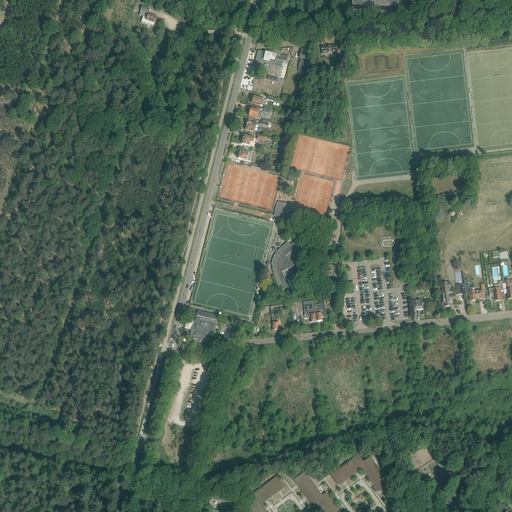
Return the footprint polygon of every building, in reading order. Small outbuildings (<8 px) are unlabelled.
[(352,0),(352,7),(398,8),(398,0),(352,0)] [(155,23),(157,17),(145,14),(144,16),(147,17),(146,20),(155,23)] [(321,47),(322,54),(336,53),(336,45),(321,47)] [(301,46),(299,58),(306,59),(306,61),(300,60),(298,68),(299,68),(298,71),(306,73),(310,60),(312,47),(307,46),(301,46)] [(265,52),(263,60),(275,63),(276,60),(280,61),(281,59),(287,61),(288,57),(288,55),(281,54),(282,51),(274,50),(273,54),(265,52)] [(260,106),(263,107),(264,99),(254,96),(253,100),(252,100),(252,101),(252,102),(252,103),(260,105),(260,106)] [(259,119),(261,112),(251,109),(250,112),(249,113),(248,114),(249,115),(249,116),(259,119)] [(247,125),(246,126),(246,127),(246,128),(245,129),(246,130),(245,130),(256,133),(258,125),(247,122),(246,125),(247,125)] [(242,145),(252,147),(254,139),(244,136),(244,137),(243,137),(242,140),(243,140),(242,145)] [(240,151),(240,152),(239,152),(239,153),(239,154),(239,155),(239,156),(238,156),(238,159),(249,161),(251,153),(240,151)] [(289,212),(290,208),(290,207),(278,203),(274,216),(287,220),(288,215),(292,216),(292,213),(289,212)] [(273,259),(272,265),(273,265),(273,270),(274,275),(276,281),(278,286),(281,285),(283,290),(292,286),(288,274),(293,272),(294,268),(295,268),(296,267),(295,266),(296,262),(292,258),(301,249),(294,241),(290,245),(282,253),(279,250),(275,254),(273,259)] [(467,280),(463,280),(464,284),(464,288),(465,296),(470,295),(470,301),(476,301),(475,299),(479,298),(479,299),(483,298),(483,294),(486,293),(485,288),(484,284),(481,284),(481,291),(475,292),(474,288),(469,288),(468,283),(469,283),(468,280),(467,280)] [(510,288),(509,280),(505,281),(506,284),(502,284),(503,290),(504,294),(507,294),(508,300),(511,299),(511,288),(510,288)] [(503,290),(502,284),(502,281),(500,281),(499,283),(499,285),(495,285),(495,289),(489,290),(489,295),(493,295),(494,301),(501,300),(500,290),(503,290)] [(449,296),(448,289),(451,289),(450,282),(441,283),(442,289),(443,302),(442,302),(442,308),(450,307),(449,299),(456,299),(456,295),(449,296)] [(456,285),(457,295),(464,294),(463,288),(464,288),(464,284),(456,285)] [(424,303),(422,303),(422,300),(416,300),(413,300),(414,311),(423,310),(423,305),(424,305),(424,306),(431,305),(431,300),(423,301),(424,303)] [(314,301),(303,302),(304,310),(308,309),(309,315),(310,315),(310,318),(310,322),(313,322),(313,323),(316,322),(315,311),(314,301)] [(277,323),(276,315),(279,315),(278,309),(271,310),(273,330),(280,330),(279,326),(280,325),(280,323),(279,323),(277,323)] [(327,317),(326,309),(315,311),(316,322),(322,321),(322,318),(327,317)] [(193,330),(191,338),(204,341),(205,338),(205,339),(207,334),(214,336),(215,330),(219,316),(198,311),(196,316),(196,318),(194,328),(193,327),(192,330),(193,330)] [(385,478),(376,465),(375,466),(371,461),(372,460),(370,457),(363,462),(358,456),(355,458),(355,459),(350,462),(350,461),(337,471),(337,472),(336,473),(336,472),(331,475),(339,485),(343,482),(343,481),(344,480),(344,481),(355,473),(354,472),(359,469),(360,470),(362,468),(364,470),(365,470),(369,474),(367,475),(375,486),(376,485),(377,486),(376,487),(379,491),(390,484),(386,479),(385,480),(384,479),(385,478)] [(340,511),(334,503),(332,504),(329,500),(330,499),(326,493),(322,496),(321,497),(317,492),(318,491),(309,479),(308,479),(307,478),(308,477),(305,473),(294,480),(298,485),(298,484),(299,485),(299,486),(306,496),(308,496),(311,500),(310,501),(314,507),(318,504),(319,503),(323,508),(322,509),(324,511),(340,511)] [(267,499),(278,491),(277,491),(279,490),(279,491),(284,487),(276,477),(272,480),(272,481),(271,482),(270,481),(258,491),(258,492),(253,495),(250,497),(255,504),(248,509),(250,511),(251,511),(265,511),(266,511),(265,511),(263,511),(261,508),(262,507),(260,505),(263,503),(262,502),(266,498),(267,499)] [(236,493),(212,490),(211,497),(220,498),(220,500),(234,502),(236,493)] [(455,504),(458,495),(450,492),(447,501),(455,504)]
